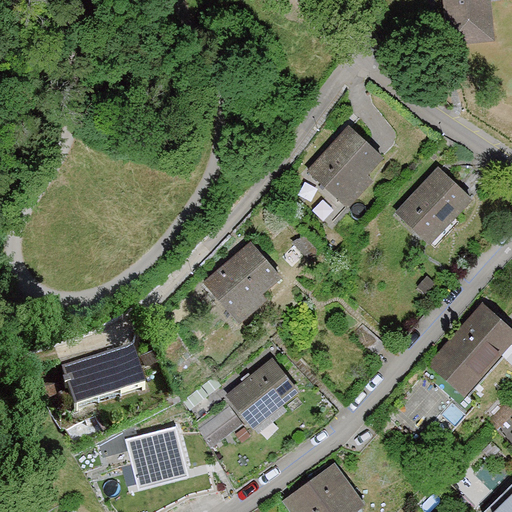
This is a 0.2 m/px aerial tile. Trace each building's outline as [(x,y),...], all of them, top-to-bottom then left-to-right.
[(441,0),(443,43),(494,41),(493,0),(494,0),(441,0)] [(354,129),(312,176),(353,212),(395,165),(354,129)] [(444,169),(400,213),(438,252),(483,208),(444,169)] [(253,245),(209,288),(247,327),(291,285),(253,245)] [(511,325),(489,306),(396,412),(441,451),(479,407),(467,397),(511,345),(511,325)] [(139,354),(66,376),(79,417),(131,402),(133,406),(153,400),(139,354)] [(276,361),(230,397),(259,434),(305,397),(276,361)] [(175,427),(125,440),(138,490),(188,477),(175,427)] [(333,462),(279,503),(285,511),(352,511),(364,503),(333,462)] [(511,511),(511,480),(482,511),(511,511)]
